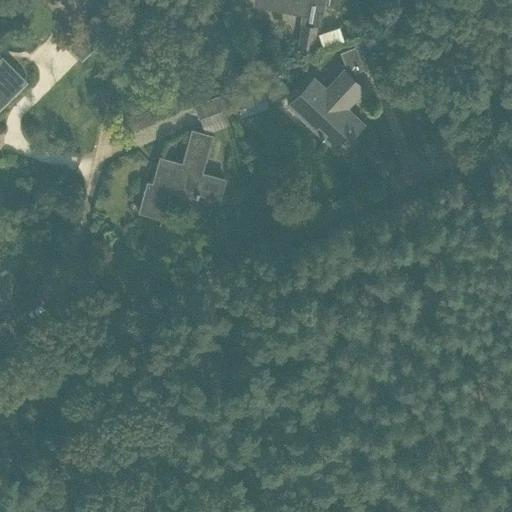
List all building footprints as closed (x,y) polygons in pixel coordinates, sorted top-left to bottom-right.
[(297,48),(313,50),(317,25),(301,22),(297,48)] [(65,41),(81,58),(99,40),(83,24),(65,41)] [(25,32),(15,41),(27,53),(36,43),(25,32)] [(337,51),(344,70),(346,74),(362,69),(363,71),(377,65),(368,40),(337,51)] [(0,105),(25,81),(0,56),(0,105)] [(288,104),(323,137),(337,150),(363,123),(352,113),(346,118),(341,113),(364,88),(349,75),(331,94),(316,81),(307,91),(303,87),(288,104)] [(245,90),(233,95),(241,116),(254,111),(245,90)] [(194,104),(199,116),(223,108),(218,96),(194,104)] [(139,211),(162,217),(169,189),(194,196),(194,197),(197,198),(199,193),(219,198),(224,179),(200,172),(211,135),(192,130),(182,162),(172,159),(171,166),(158,162),(152,183),(147,182),(139,211)] [(6,319),(20,311),(2,280),(12,274),(3,259),(0,260),(0,340),(14,333),(6,319)]
